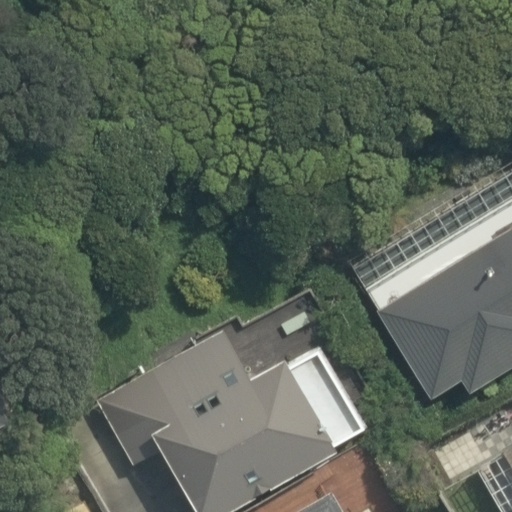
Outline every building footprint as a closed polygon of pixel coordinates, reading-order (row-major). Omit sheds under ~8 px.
[(439,398),(463,384),(475,404),(511,381),(511,203),(373,288),(439,398)] [(235,326),(100,401),(135,464),(168,446),(204,511),(261,511),(383,445),(323,338),(261,373),(235,326)] [(0,426),(21,415),(0,377),(0,426)] [(511,511),(511,443),(429,489),(441,511),(511,511)] [(344,511),(336,496),(306,511),(344,511)]
